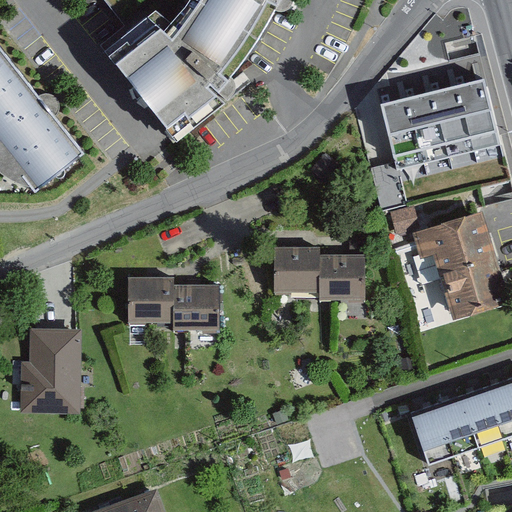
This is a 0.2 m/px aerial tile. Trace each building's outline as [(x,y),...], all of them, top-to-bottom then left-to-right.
[(187,0),(167,30),(125,64),(181,137),(192,127),(238,84),(287,2),(287,0),(187,0)] [(84,156),(0,51),(0,146),(38,194),(84,156)] [(504,158),(485,81),(384,105),(402,182),(504,158)] [(399,203),(397,180),(391,181),(389,166),(376,168),(379,205),(399,203)] [(418,234),(422,256),(437,255),(444,268),(456,317),(511,302),(511,284),(485,214),(418,234)] [(276,246),(276,291),(321,290),(321,298),(370,298),(369,257),(327,257),(323,246),(276,246)] [(130,274),(128,320),(178,321),(177,330),(222,332),(224,286),(181,285),(178,276),(130,274)] [(23,359),(23,411),(86,411),(87,327),(35,327),(35,359),(23,359)] [(511,382),(416,415),(434,467),(511,440),(511,382)] [(93,511),(166,511),(158,488),(93,511)]
